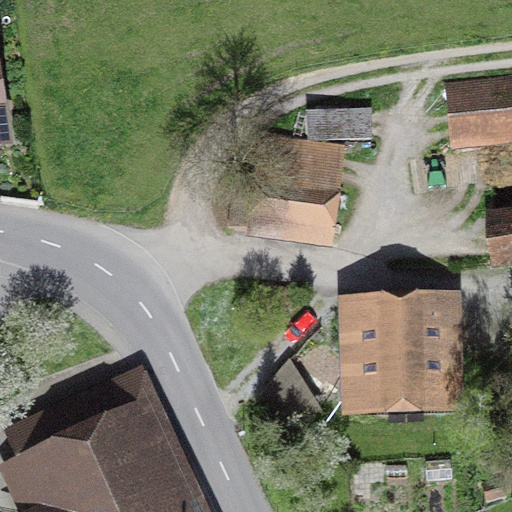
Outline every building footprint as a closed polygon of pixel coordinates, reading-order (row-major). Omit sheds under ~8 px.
[(1,36),(0,36),(0,155),(21,152),(1,36)] [(511,92),(450,101),(457,151),(511,143),(511,224),(498,227),(504,271),(511,269),(511,92)] [(349,158),(260,144),(245,242),(334,256),(349,158)] [(343,303),(347,419),(465,416),(462,300),(343,303)] [(216,511),(166,400),(9,471),(27,511),(216,511)]
